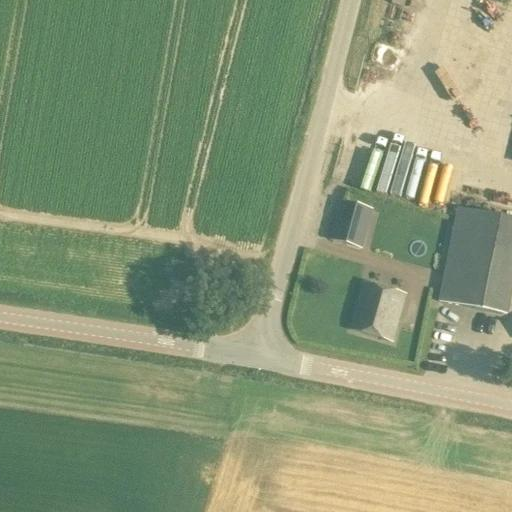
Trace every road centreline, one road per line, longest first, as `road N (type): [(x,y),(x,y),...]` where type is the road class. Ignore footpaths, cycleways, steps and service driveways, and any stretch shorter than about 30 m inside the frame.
road 1 (unclassified): [(257,356),(349,0)]
road 2 (tertiary): [(257,356),(0,318)]
road 3 (tertiary): [(511,404),(257,356)]
road 4 (unknown): [(320,110),(456,148),(511,182)]
